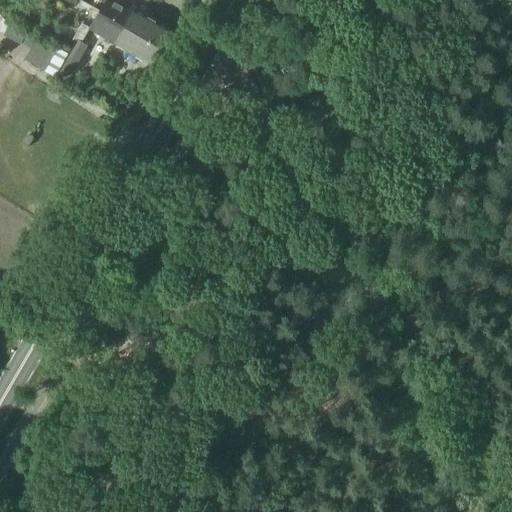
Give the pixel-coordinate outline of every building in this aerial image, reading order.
[(105,0),(100,8),(160,43),(170,26),(125,0),(105,0)] [(160,43),(100,8),(90,27),(91,28),(150,61),(160,43)] [(14,23),(12,21),(6,31),(5,33),(4,35),(21,45),(29,31),(24,28),(14,23)] [(27,55),(25,59),(55,76),(56,74),(68,53),(37,37),(31,48),(27,55)] [(68,53),(56,74),(68,80),(88,45),(82,42),(78,40),(70,54),(68,53)] [(375,67),(369,60),(364,64),(369,71),(375,67)]
